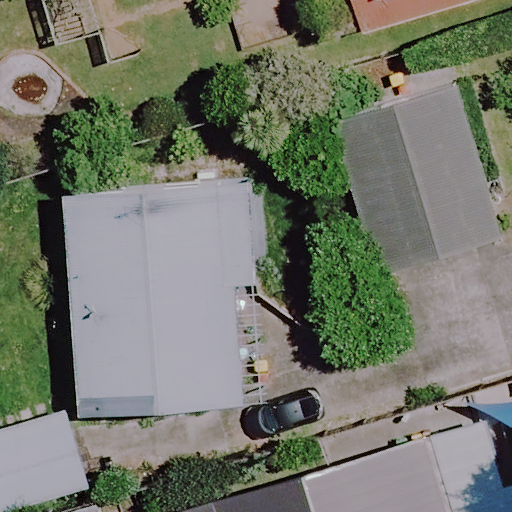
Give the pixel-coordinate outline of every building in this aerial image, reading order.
[(299,0),(313,45),(462,0),(299,0)] [(492,243),(446,80),(324,115),(370,277),(492,243)] [(232,409),(230,189),(58,190),(60,411),(232,409)] [(0,509),(81,485),(61,415),(0,433),(0,509)] [(511,511),(511,482),(502,486),(482,422),(189,511),(511,511)]
